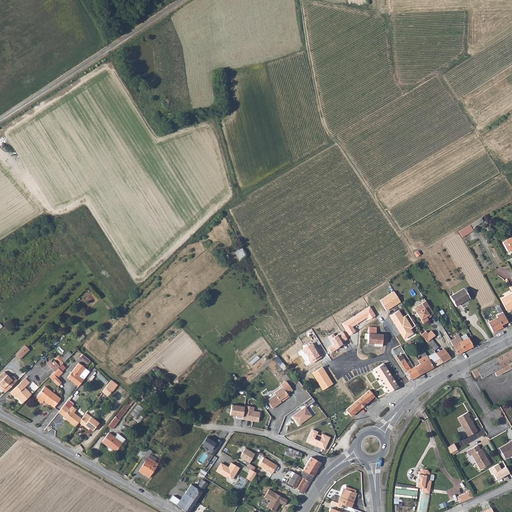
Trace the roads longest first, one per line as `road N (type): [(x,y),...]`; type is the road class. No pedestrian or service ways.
road 1 (track): [(300,0),(323,125),(400,232),(511,170)]
road 2 (unclassified): [(180,0),(0,119)]
road 3 (secondary): [(0,414),(173,511)]
road 4 (track): [(504,171),(436,73),(463,56),(467,11)]
road 5 (unclassified): [(335,467),(267,435),(194,424)]
road 6 (track): [(194,424),(133,394),(82,350)]
